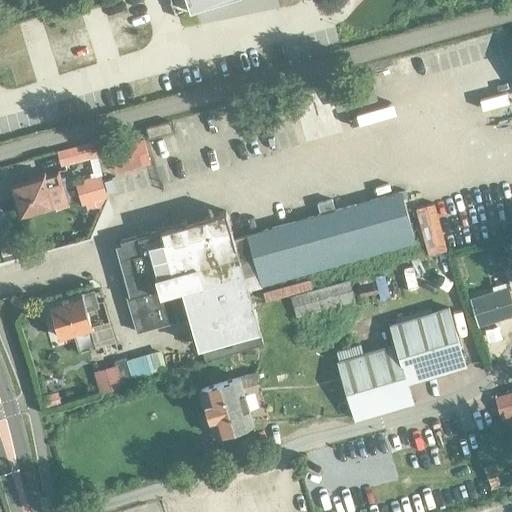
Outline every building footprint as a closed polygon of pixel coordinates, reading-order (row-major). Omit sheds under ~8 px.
[(186,0),(190,12),(226,0),(186,0)] [(371,71),(330,82),(338,110),(378,99),(371,71)] [(169,121),(146,127),(149,138),(171,131),(169,121)] [(105,138),(94,141),(93,142),(96,154),(108,151),(105,138)] [(145,139),(109,148),(116,171),(128,168),(129,172),(136,170),(135,166),(151,162),(145,139)] [(93,142),(66,149),(57,152),(61,166),(96,156),(96,154),(93,142)] [(97,158),(60,169),(64,184),(101,173),(97,158)] [(12,185),(21,214),(51,205),(47,190),(62,186),(58,171),(12,185)] [(102,174),(76,181),(83,204),(108,197),(102,174)] [(235,236),(246,276),(258,273),(262,285),(324,268),(417,243),(404,198),(409,196),(407,190),(403,191),(402,190),(336,209),(235,236)] [(263,345),(244,277),(233,238),(226,211),(120,241),(121,244),(115,246),(125,280),(122,281),(137,332),(190,317),(199,346),(220,340),(221,345),(203,350),(206,361),(263,345)] [(503,246),(493,249),(497,265),(508,261),(503,246)] [(265,300),(312,287),(309,278),(263,291),(265,300)] [(350,279),(291,295),(297,316),(355,300),(352,286),(350,279)] [(511,315),(511,299),(509,291),(501,294),(500,290),(471,299),(479,325),(511,315)] [(55,322),(53,326),(54,332),(58,333),(59,336),(92,327),(86,309),(97,306),(93,292),(50,304),(55,322)] [(448,308),(390,325),(396,344),(363,354),(361,344),(337,351),(356,420),(412,403),(406,385),(428,378),(466,366),(448,308)] [(511,322),(479,329),(481,342),(511,336),(511,322)] [(65,355),(101,349),(98,335),(63,341),(65,355)] [(486,352),(493,370),(502,367),(496,349),(486,352)] [(127,360),(133,382),(167,372),(161,350),(127,360)] [(245,356),(255,358),(256,352),(247,350),(245,356)] [(122,385),(123,385),(133,382),(127,360),(126,358),(114,362),(115,365),(122,385)] [(122,385),(115,365),(94,371),(100,393),(123,387),(123,385),(122,385)] [(255,372),(201,388),(215,433),(254,422),(243,385),(258,381),(255,372)] [(43,395),(47,407),(61,403),(57,391),(43,395)] [(501,417),(511,413),(511,391),(495,396),(501,417)] [(511,425),(511,413),(501,417),(504,427),(511,425)] [(360,474),(378,470),(374,453),(346,459),(348,472),(359,469),(360,474)]
